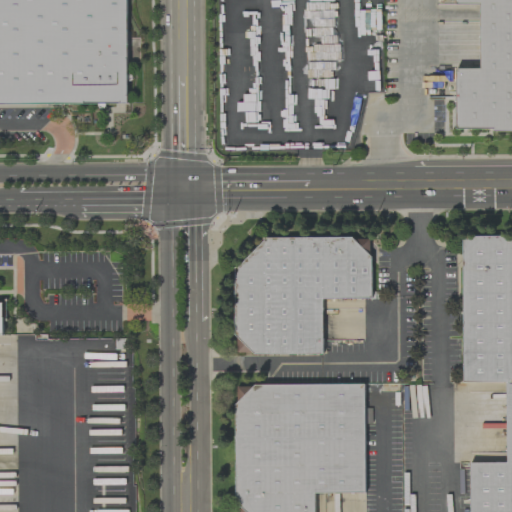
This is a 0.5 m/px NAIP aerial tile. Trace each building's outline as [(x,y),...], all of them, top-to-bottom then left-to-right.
[(0,0),(0,104),(126,104),(125,0),(0,0)] [(511,0),(455,0),(455,5),(479,5),(480,69),(456,69),(456,130),(511,129),(511,0)] [(469,511),(511,511),(511,235),(462,236),(463,383),(506,382),(506,463),(469,463),(469,511)] [(323,354),(322,299),(371,299),(370,237),(262,238),(262,251),(244,251),(244,267),(235,267),(235,355),(323,354)] [(365,493),(364,384),(235,385),(235,511),(314,511),(314,494),(365,493)]
